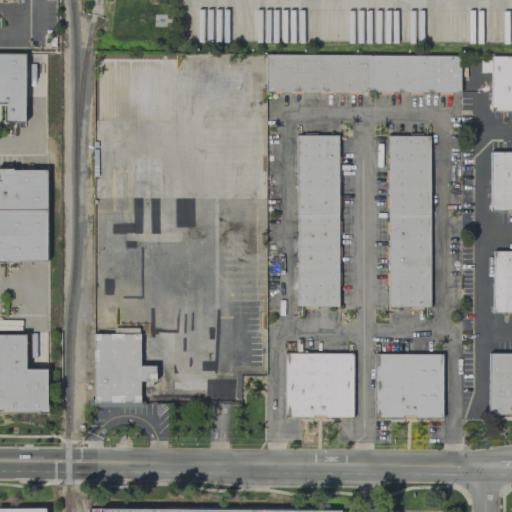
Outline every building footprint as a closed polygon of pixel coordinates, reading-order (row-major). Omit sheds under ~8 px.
[(24,124),(25,54),(0,54),(0,105),(4,105),(4,124),(24,124)] [(265,92),(265,56),(458,55),(458,91),(265,92)] [(489,56),(511,56),(511,110),(489,110),(489,56)] [(295,135),(335,135),(336,306),(295,306),(295,135)] [(387,136),(428,135),(428,306),(387,306),(387,136)] [(489,152),(511,152),(511,209),(489,209),(489,152)] [(0,210),(0,169),(9,169),(9,170),(44,170),(44,210),(0,210)] [(0,262),(0,210),(44,210),(44,262),(0,262)] [(492,251),(511,251),(511,312),(492,312),(492,251)] [(0,413),(0,334),(22,335),(23,369),(43,369),(43,413),(0,413)] [(94,406),(95,334),(140,335),(140,406),(94,406)] [(284,353),(350,353),(350,417),(284,417),(284,353)] [(374,353),(440,353),(440,417),(374,417),(374,353)] [(488,353),(511,353),(511,413),(487,413),(488,353)]
